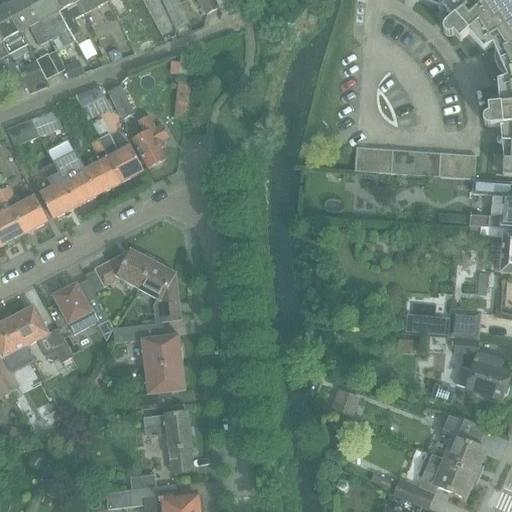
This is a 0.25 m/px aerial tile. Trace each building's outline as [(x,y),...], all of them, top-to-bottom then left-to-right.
[(25,31),(26,32),(30,30),(40,48),(52,42),(29,0),(17,0),(6,6),(21,33),(25,31)] [(29,0),(52,42),(60,37),(67,49),(77,43),(53,0),(29,0)] [(75,21),(85,16),(76,0),(53,0),(77,43),(78,46),(87,41),(75,21)] [(101,0),(76,0),(85,16),(104,6),(101,0)] [(104,0),(116,22),(128,15),(120,0),(104,0)] [(161,0),(167,12),(176,30),(188,24),(175,0),(161,0)] [(197,0),(206,16),(218,10),(213,0),(197,0)] [(511,0),(412,0),(413,2),(416,4),(420,4),(422,1),(438,7),(438,11),(440,14),(443,14),(446,13),(453,20),(444,28),(443,31),(444,35),(446,37),(449,38),(452,38),(454,36),(459,43),(468,35),(484,52),(493,47),(495,50),(494,57),(495,63),(496,66),(511,58),(511,0)] [(6,6),(0,9),(0,39),(9,57),(28,47),(21,34),(26,32),(25,31),(21,33),(6,6)] [(109,31),(94,38),(100,51),(115,44),(109,31)] [(0,66),(15,93),(25,87),(20,76),(9,57),(0,39),(0,66)] [(114,52),(109,54),(113,62),(122,59),(120,54),(114,52)] [(35,61),(46,82),(58,75),(65,71),(56,53),(49,57),(49,56),(37,62),(36,61),(35,61)] [(179,63),(178,76),(189,77),(191,57),(186,57),(180,56),(180,59),(179,63)] [(511,58),(496,66),(497,69),(501,73),(506,77),(508,80),(497,84),(500,107),(488,108),(489,117),(487,117),(484,119),(483,122),(483,125),(485,128),(488,129),(500,128),(501,138),(497,140),(496,144),(498,147),(502,148),(503,161),(504,161),(502,178),(511,178),(511,58)] [(27,72),(20,76),(25,87),(27,91),(47,83),(46,82),(35,61),(25,67),(27,72)] [(79,62),(66,67),(71,81),(84,76),(79,62)] [(191,73),(190,113),(204,113),(206,73),(191,73)] [(47,83),(27,91),(30,95),(49,88),(47,83)] [(120,89),(108,94),(122,123),(134,117),(120,89)] [(79,104),(80,107),(88,122),(110,111),(102,93),(79,104)] [(62,131),(55,116),(53,113),(31,122),(40,140),(62,131)] [(149,117),(138,123),(145,135),(133,142),(148,171),(166,161),(160,151),(165,148),(162,143),(169,139),(162,127),(156,130),(149,117)] [(6,132),(16,149),(40,140),(31,122),(6,132)] [(103,153),(107,160),(120,185),(144,173),(130,148),(118,154),(114,146),(110,148),(105,138),(98,142),(103,153)] [(96,156),(103,153),(98,142),(91,146),(96,156)] [(367,175),(368,151),(356,150),(355,174),(367,175)] [(379,175),(380,151),(368,151),(367,175),(379,175)] [(391,176),(392,152),(380,151),(379,175),(391,176)] [(403,177),(404,153),(392,152),(391,176),(403,177)] [(76,209),(98,197),(85,172),(86,171),(76,153),(53,166),(76,209)] [(415,178),(416,154),(404,153),(403,177),(415,178)] [(427,178),(428,155),(416,154),(415,178),(427,178)] [(439,179),(440,155),(428,155),(427,178),(439,179)] [(451,180),(452,156),(440,155),(439,179),(451,180)] [(463,181),(464,157),(452,156),(451,180),(463,181)] [(475,182),(476,158),(464,157),(463,181),(475,182)] [(98,197),(120,185),(107,160),(86,171),(85,172),(98,197)] [(39,196),(53,221),(76,209),(53,166),(43,171),(49,181),(48,182),(52,189),(39,196)] [(480,229),(508,230),(511,230),(511,183),(473,182),(472,196),(501,199),(500,216),(490,218),(469,217),(468,228),(480,229)] [(2,192),(24,236),(48,224),(34,198),(20,206),(16,198),(15,199),(9,189),(2,192)] [(0,216),(0,243),(2,248),(24,236),(2,192),(0,193),(0,205),(5,214),(0,216)] [(439,214),(438,226),(466,228),(467,217),(439,214)] [(500,276),(511,276),(511,235),(508,235),(508,230),(480,229),(478,243),(502,245),(500,276)] [(96,271),(105,289),(120,281),(138,291),(153,264),(131,252),(128,258),(124,256),(96,271)] [(153,264),(138,291),(156,300),(153,307),(155,326),(161,324),(180,322),(176,283),(172,281),(175,276),(153,264)] [(104,313),(93,319),(91,314),(76,286),(53,298),(68,326),(70,326),(75,335),(95,324),(97,328),(108,323),(104,313)] [(26,349),(32,361),(33,360),(27,348),(38,342),(47,359),(53,362),(58,359),(61,365),(73,358),(58,330),(48,335),(34,308),(11,320),(26,349)] [(481,316),(449,313),(447,338),(479,341),(481,316)] [(11,320),(0,326),(0,376),(7,389),(16,385),(10,375),(33,363),(32,361),(26,349),(11,320)] [(161,324),(155,326),(112,331),(114,346),(141,342),(145,370),(183,366),(179,337),(163,339),(161,324)] [(503,365),(484,358),(477,356),(478,344),(454,341),(452,355),(461,356),(459,369),(460,369),(455,386),(503,402),(511,376),(501,372),(503,365)] [(135,413),(151,411),(171,408),(170,394),(186,392),(183,366),(145,370),(148,397),(133,399),(135,413)] [(90,377),(102,384),(108,375),(97,368),(90,377)] [(7,389),(0,376),(0,399),(4,397),(6,401),(11,398),(9,394),(7,389)] [(102,384),(90,377),(84,387),(95,394),(102,384)] [(337,395),(331,411),(352,419),(359,403),(337,395)] [(470,405),(464,420),(475,425),(481,410),(470,405)] [(171,475),(173,475),(193,472),(190,451),(192,450),(188,415),(143,420),(146,439),(167,437),(171,475)] [(444,415),(437,433),(453,440),(443,463),(475,475),(485,451),(476,447),(483,431),(464,423),(444,415)] [(11,429),(6,445),(21,450),(26,433),(11,429)] [(374,474),(371,482),(384,489),(383,492),(393,497),(427,511),(433,497),(437,489),(446,493),(464,500),(475,475),(443,463),(435,459),(431,467),(428,466),(418,489),(400,480),(397,486),(394,484),(374,474)] [(199,511),(198,498),(173,501),(173,498),(157,500),(155,488),(129,491),(131,508),(144,507),(144,511),(199,511)] [(129,491),(121,492),(123,509),(131,508),(129,491)]
